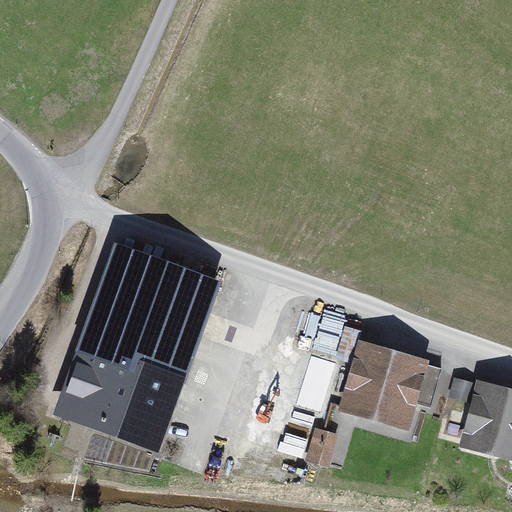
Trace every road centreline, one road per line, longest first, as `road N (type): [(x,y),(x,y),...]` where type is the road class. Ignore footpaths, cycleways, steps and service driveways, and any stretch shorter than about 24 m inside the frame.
road 1 (unclassified): [(511,357),(46,195)]
road 2 (residential): [(46,195),(107,136),(169,0)]
road 3 (residential): [(0,331),(42,250),(46,195)]
